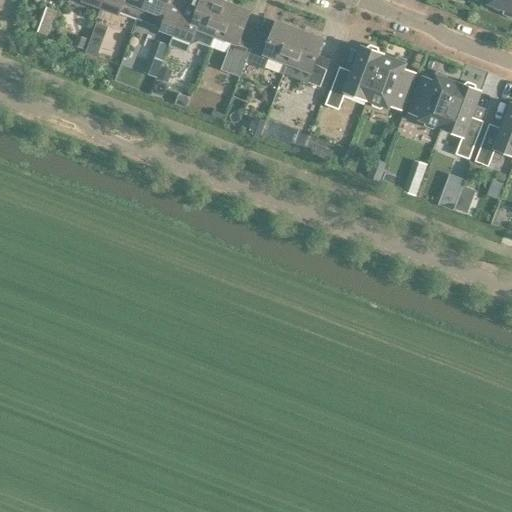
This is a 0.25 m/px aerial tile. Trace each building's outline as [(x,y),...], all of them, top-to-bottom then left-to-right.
[(82,0),(82,1),(101,8),(104,0),(82,0)] [(104,0),(101,8),(119,15),(120,12),(138,19),(145,0),(104,0)] [(155,28),(174,35),(185,5),(172,0),(171,0),(145,0),(138,19),(156,26),(155,28)] [(201,0),(197,10),(185,5),(174,35),(170,46),(188,53),(190,46),(198,42),(211,47),(227,4),(216,0),(201,0)] [(511,0),(490,0),(489,5),(506,11),(505,15),(511,17),(511,0)] [(211,47),(228,53),(227,56),(228,56),(223,69),(240,75),(245,62),(247,63),(258,33),(245,28),(250,13),(227,4),(211,47)] [(48,36),(56,16),(45,12),(37,32),(48,36)] [(266,67),(284,74),(300,32),(276,23),(271,37),(258,33),(247,63),(265,70),(266,67)] [(300,32),(284,74),(302,81),(300,84),(319,91),(331,60),(318,55),(323,41),(300,32)] [(78,36),(74,46),(84,50),(88,39),(78,36)] [(89,44),(86,52),(97,57),(101,48),(89,44)] [(385,55),(380,53),(379,48),(370,45),(367,48),(362,46),(352,72),(340,67),(326,105),(339,110),(346,92),(367,100),(384,55),(385,55)] [(407,64),(385,55),(384,55),(367,100),(372,102),(373,106),(381,109),(385,107),(389,108),(390,106),(402,111),(416,73),(405,69),(407,64)] [(157,78),(163,61),(155,58),(149,75),(157,78)] [(162,67),(157,79),(168,83),(173,70),(162,67)] [(243,75),(237,92),(251,96),(256,79),(243,75)] [(437,126),(442,128),(459,83),(458,83),(436,75),(434,80),(423,76),(408,113),(420,118),(419,120),(424,122),(425,126),(433,129),(437,126)] [(464,85),(459,83),(442,128),(463,136),(456,154),(469,159),(484,122),(472,117),(481,92),(476,90),(476,85),(468,82),(464,85)] [(511,103),(502,129),(490,124),(476,161),(489,166),(495,149),(511,154),(511,103)] [(210,118),(222,122),(225,114),(213,110),(210,118)] [(249,135),(260,138),(260,137),(266,121),(255,117),(254,120),(252,120),(249,130),(250,131),(249,133),(249,135)] [(296,134),(291,146),(302,150),(307,138),(296,134)] [(368,177),(379,182),(386,163),(374,158),(368,177)] [(419,188),(408,183),(405,191),(417,195),(419,188)]
